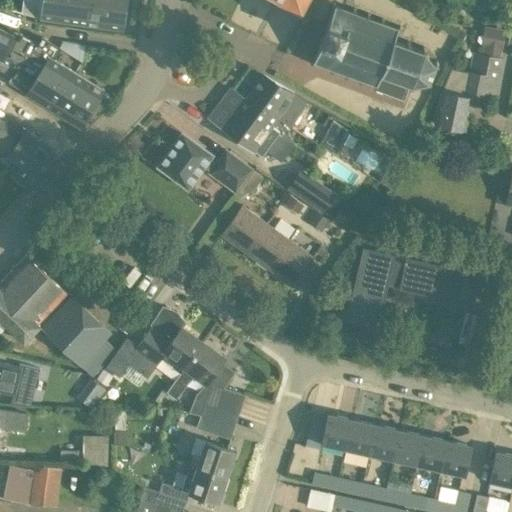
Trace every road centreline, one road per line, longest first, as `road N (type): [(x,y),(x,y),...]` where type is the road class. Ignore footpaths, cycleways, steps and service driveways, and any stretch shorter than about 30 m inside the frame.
road 1 (residential): [(305,362),(59,181)]
road 2 (residential): [(59,181),(150,84),(169,0)]
road 3 (residential): [(511,406),(305,362)]
road 4 (residential): [(258,511),(305,362)]
